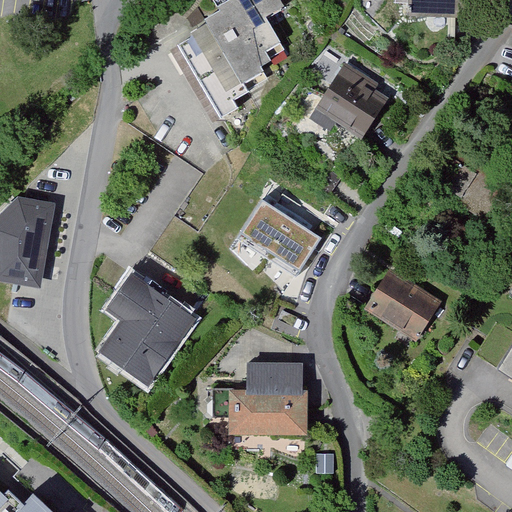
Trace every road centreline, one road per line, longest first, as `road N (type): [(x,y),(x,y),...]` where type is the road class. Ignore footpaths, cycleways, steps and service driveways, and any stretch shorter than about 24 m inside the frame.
road 1 (residential): [(511,11),(379,199),(325,296),(320,330),(345,412),(356,511)]
road 2 (residential): [(210,511),(86,397),(76,337),(80,255),(108,126),(108,11)]
road 3 (residential): [(511,492),(470,460),(451,411),(458,385),(470,376),(511,394)]
